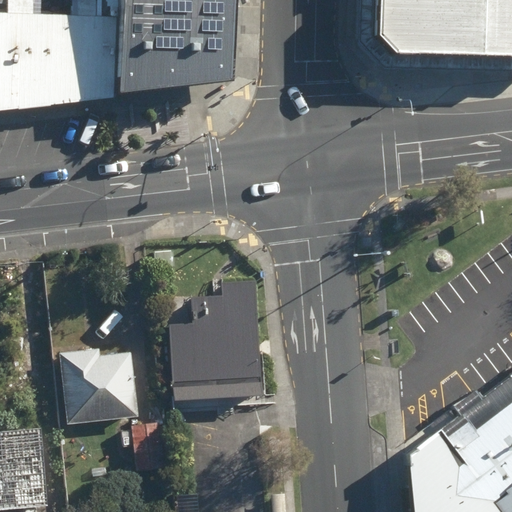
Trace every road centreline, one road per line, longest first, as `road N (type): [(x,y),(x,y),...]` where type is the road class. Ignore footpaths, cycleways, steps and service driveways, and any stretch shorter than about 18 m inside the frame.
road 1 (tertiary): [(335,511),(305,162)]
road 2 (secondary): [(0,199),(305,162)]
road 3 (secondary): [(305,162),(511,140)]
road 4 (residential): [(305,162),(302,0)]
